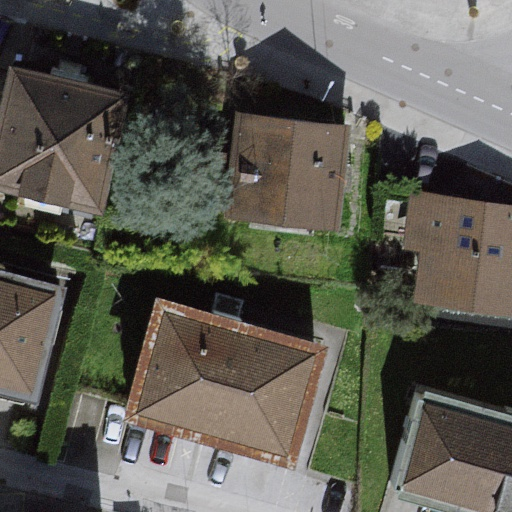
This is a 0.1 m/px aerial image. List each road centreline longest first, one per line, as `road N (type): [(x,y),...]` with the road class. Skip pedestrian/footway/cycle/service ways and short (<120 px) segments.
road 1 (residential): [(498,104),(255,0)]
road 2 (residential): [(0,464),(236,511)]
